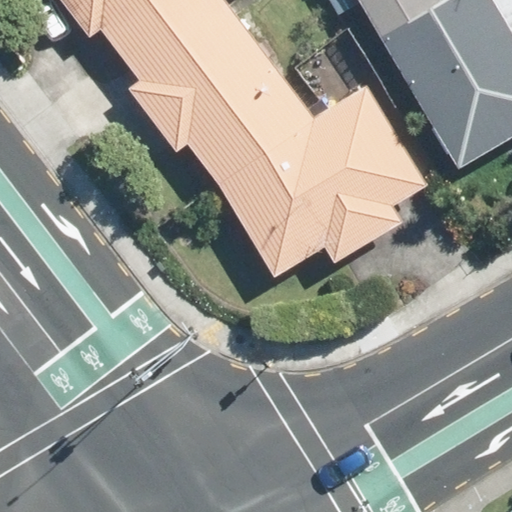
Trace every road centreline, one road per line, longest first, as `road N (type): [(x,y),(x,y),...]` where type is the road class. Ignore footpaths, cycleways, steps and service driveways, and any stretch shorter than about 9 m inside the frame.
road 1 (residential): [(169,510),(511,338)]
road 2 (secondary): [(0,251),(106,396),(169,510)]
